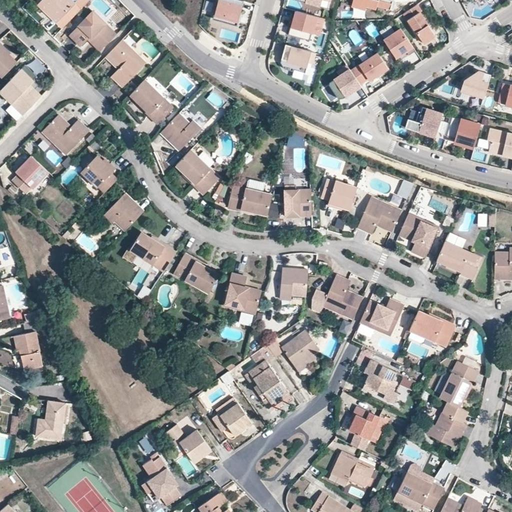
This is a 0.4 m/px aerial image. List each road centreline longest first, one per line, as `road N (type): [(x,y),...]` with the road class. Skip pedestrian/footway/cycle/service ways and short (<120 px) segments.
road 1 (residential): [(73,81),(125,125),(155,185),(189,218),(246,243),(313,240),(336,249)]
road 2 (residential): [(490,320),(501,359),(482,448),(494,479),(511,492)]
road 3 (residential): [(511,183),(351,127)]
road 4 (residential): [(473,39),(351,127)]
road 5 (unclassified): [(137,0),(183,45),(228,75),(247,75)]
road 6 (residential): [(312,420),(295,420),(246,457),(246,478),(270,491)]
